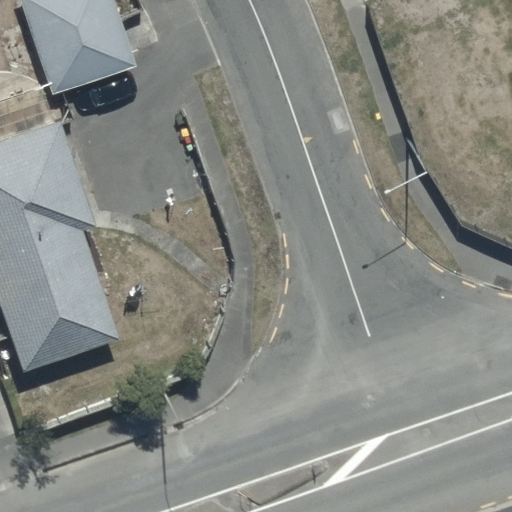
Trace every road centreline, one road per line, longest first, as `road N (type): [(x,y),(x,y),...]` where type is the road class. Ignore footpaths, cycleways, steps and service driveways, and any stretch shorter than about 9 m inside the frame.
road 1 (residential): [(403,446),(250,0)]
road 2 (tertiary): [(209,511),(403,446)]
